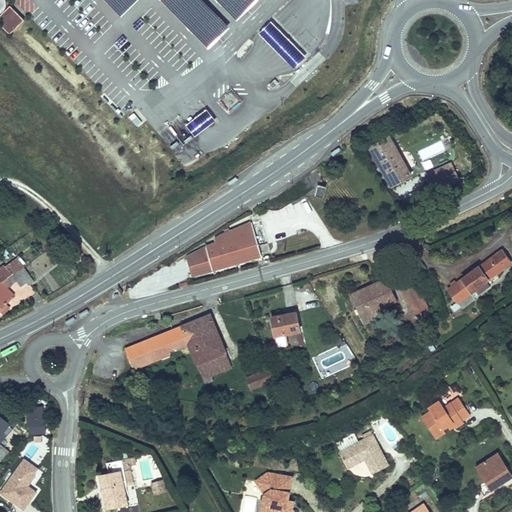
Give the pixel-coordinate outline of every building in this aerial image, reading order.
[(24,20),(10,6),(0,15),(0,24),(10,35),(24,20)] [(271,21),(259,34),(294,70),(307,57),(271,21)] [(185,127),(193,139),(216,123),(207,111),(185,127)] [(134,113),(129,117),(137,126),(142,122),(134,113)] [(411,175),(389,137),(370,147),(391,186),(411,175)] [(450,160),(426,174),(435,189),(459,176),(450,160)] [(305,197),(315,196),(318,185),(318,184),(302,192),(300,187),(320,177),(323,167),(298,183),(257,208),(278,211),(291,202),(292,205),(305,197)] [(330,179),(328,173),(320,177),(323,182),(330,179)] [(302,192),(318,184),(323,182),(320,177),(300,187),(302,192)] [(323,198),(326,187),(318,185),(315,196),(323,198)] [(261,256),(251,223),(222,235),(215,239),(216,243),(206,247),(187,257),(192,275),(212,270),(261,256)] [(70,260),(60,247),(55,251),(64,264),(70,260)] [(471,292),(487,281),(488,280),(488,279),(511,263),(502,251),(479,267),(462,279),(463,279),(457,284),(453,287),(448,289),(458,302),(462,308),(475,299),(474,298),(471,292)] [(17,272),(8,264),(0,271),(0,283),(1,285),(17,272)] [(0,311),(14,301),(6,291),(23,277),(18,271),(17,272),(1,285),(0,285),(0,311)] [(397,301),(387,278),(351,295),(357,309),(359,314),(361,318),(397,301)] [(422,299),(413,281),(401,287),(410,305),(422,299)] [(474,298),(490,286),(487,281),(471,292),(474,298)] [(427,308),(422,299),(410,305),(415,314),(427,308)] [(420,323),(430,314),(427,308),(415,314),(420,323)] [(300,331),(296,312),(287,314),(288,317),(280,318),(280,315),(271,317),(278,348),(287,346),(284,334),(300,331)] [(168,351),(189,342),(205,384),(213,381),(211,375),(232,367),(210,315),(125,349),(133,369),(169,354),(168,351)] [(252,389),(272,381),(268,370),(247,378),(252,389)] [(462,420),(470,415),(459,398),(451,403),(444,407),(439,401),(428,408),(430,411),(421,417),(436,439),(445,432),(443,429),(448,426),(453,423),(455,426),(456,427),(464,422),(462,420)] [(42,434),(39,408),(33,408),(34,409),(28,409),(29,427),(35,426),(35,435),(42,434)] [(0,416),(10,424),(0,435),(3,439),(16,423),(0,409),(0,416)] [(0,460),(8,451),(0,444),(0,442),(3,439),(0,435),(10,424),(0,416),(0,460)] [(389,465),(372,435),(373,435),(371,431),(370,431),(362,435),(364,439),(359,442),(341,452),(339,453),(347,468),(362,460),(361,458),(364,457),(365,459),(373,474),(389,465)] [(359,442),(354,434),(336,443),(341,452),(359,442)] [(511,477),(511,474),(498,452),(475,467),(485,482),(491,491),(511,477)] [(40,468),(23,457),(0,490),(0,493),(25,510),(38,491),(29,485),(40,468)] [(130,465),(129,457),(121,459),(122,460),(106,463),(108,473),(120,470),(123,484),(127,483),(124,470),(131,468),(130,465)] [(128,505),(123,484),(120,470),(108,473),(100,474),(107,510),(128,505)] [(288,501),(292,477),(273,474),(271,475),(270,476),(269,474),(268,473),(256,481),(264,494),(263,501),(268,502),(266,511),(288,511),(289,510),(286,509),(288,501)] [(152,481),(155,494),(167,491),(164,478),(152,481)] [(491,491),(485,482),(478,487),(484,496),(491,491)]
